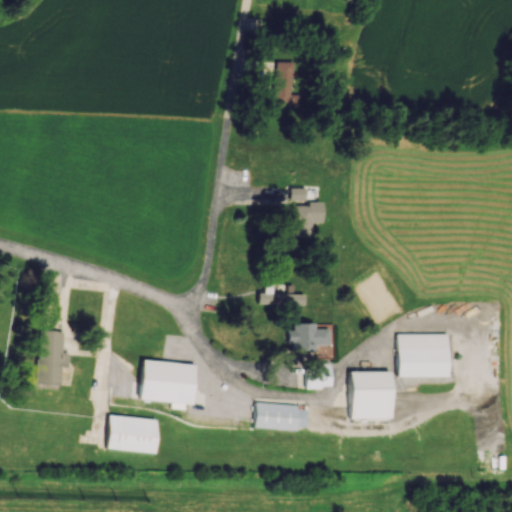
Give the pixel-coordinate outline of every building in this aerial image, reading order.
[(271,60),(271,107),(300,107),(300,92),(295,92),(295,60),(271,60)] [(286,200),(301,200),(302,188),(286,187),(286,200)] [(319,203),(287,204),(288,237),(309,236),(308,222),(319,222),(319,203)] [(302,294),(269,293),(270,286),(261,286),(261,293),(255,293),(255,303),(302,304),(302,294)] [(312,323),(286,323),(286,348),(312,348),(312,345),(326,344),(326,328),(312,328),(312,323)] [(60,331),(35,330),(33,385),(57,386),(58,367),(65,367),(65,352),(59,352),(60,331)] [(393,376),(444,376),(443,333),(393,334),(393,376)] [(190,363),(138,360),(135,400),(188,403),(190,363)] [(302,388),(327,387),(326,364),(301,365),(302,388)] [(345,371),(346,418),(386,418),(386,371),(345,371)] [(250,427),(294,429),(294,426),(303,427),(304,409),(294,408),(294,404),(251,402),(250,427)] [(102,448),(151,453),(154,419),(106,414),(102,448)]
